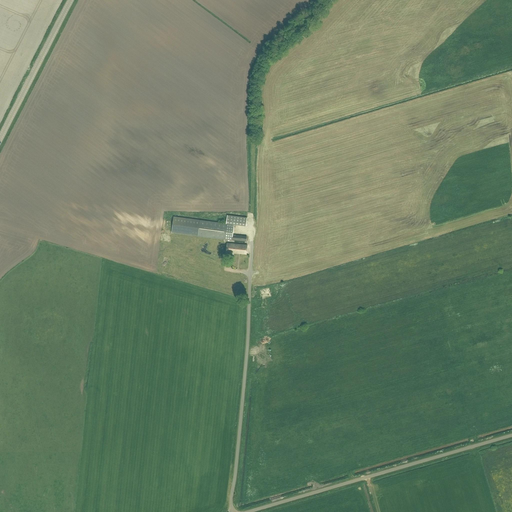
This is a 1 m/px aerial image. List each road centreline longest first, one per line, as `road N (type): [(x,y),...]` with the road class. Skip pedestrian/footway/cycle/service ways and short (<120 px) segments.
road 1 (unclassified): [(246,511),(511,433)]
road 2 (unclassified): [(230,511),(252,265)]
road 3 (tertiary): [(0,138),(70,0)]
